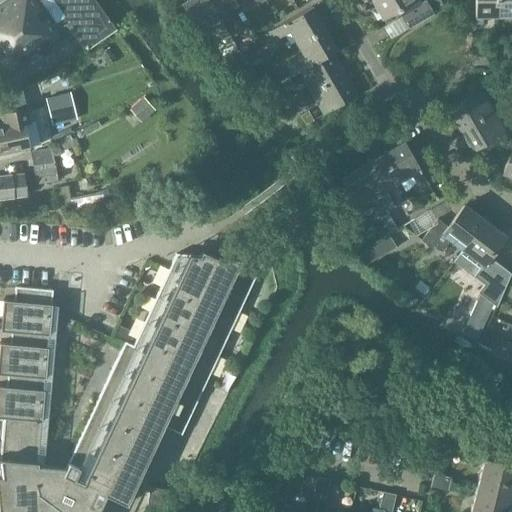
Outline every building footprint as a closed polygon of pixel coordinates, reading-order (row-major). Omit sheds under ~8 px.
[(116,29),(94,0),(5,0),(0,4),(0,66),(7,76),(64,37),(62,33),(69,28),(85,51),(116,29)] [(208,0),(188,0),(182,4),(197,31),(211,23),(220,39),(229,34),(223,24),(222,24),(208,0)] [(208,0),(222,24),(223,24),(230,19),(221,3),(227,0),(208,0)] [(416,0),(372,0),(365,4),(369,10),(375,6),(383,20),(397,11),(408,28),(433,13),(426,2),(419,6),(416,0)] [(483,17),(497,17),(496,0),(474,0),(475,24),(483,24),(483,17)] [(511,24),(511,0),(496,0),(497,17),(511,17),(511,24)] [(290,32),(297,45),(324,29),(312,7),(269,32),(274,41),(290,32)] [(294,75),(299,72),(331,53),(332,53),(337,50),(324,29),(297,45),(305,58),(289,67),(294,75)] [(299,72),(311,93),(344,74),(332,53),(331,53),(299,72)] [(344,74),(311,93),(324,115),(356,96),(344,74)] [(288,78),(281,82),(286,91),(294,87),(288,78)] [(498,80),(490,84),(496,94),(504,89),(498,80)] [(447,109),(460,131),(493,112),(480,90),(447,109)] [(69,93),(47,98),(54,126),(75,120),(69,93)] [(0,128),(0,153),(29,147),(24,124),(30,123),(27,109),(3,115),(6,127),(0,128)] [(308,111),(300,116),(306,125),(313,121),(308,111)] [(493,112),(460,131),(473,153),(505,134),(493,112)] [(404,142),(383,155),(398,182),(411,175),(420,190),(429,185),(404,142)] [(511,146),(502,175),(511,178),(511,146)] [(383,155),(361,167),(386,210),(395,205),(385,190),(398,182),(383,155)] [(388,214),(361,167),(340,180),(361,217),(375,209),(380,219),(388,214)] [(54,170),(33,174),(35,183),(56,179),(54,170)] [(0,177),(0,200),(25,197),(23,174),(0,177)] [(450,240),(463,250),(484,222),(464,206),(447,227),(437,219),(421,241),(431,249),(434,246),(441,251),(450,240)] [(484,222),(463,250),(475,259),(460,279),(495,306),(510,275),(489,259),(505,238),(484,222)] [(52,290),(15,287),(14,301),(3,300),(1,318),(7,318),(6,329),(0,329),(0,331),(11,332),(10,344),(0,343),(0,361),(3,363),(2,372),(7,375),(6,387),(0,386),(0,417),(3,418),(0,457),(0,462),(1,463),(2,477),(0,477),(0,511),(7,509),(8,511),(87,511),(97,491),(126,505),(151,453),(169,461),(261,264),(241,254),(238,259),(176,254),(133,346),(124,342),(65,469),(37,467),(52,290)] [(511,511),(511,465),(484,458),(469,511),(511,511)] [(434,474),(431,486),(448,491),(451,478),(434,474)] [(330,480),(317,477),(313,494),(326,497),(330,480)] [(147,505),(165,508),(168,490),(150,487),(147,505)] [(395,495),(383,492),(379,509),(392,511),(395,495)]
